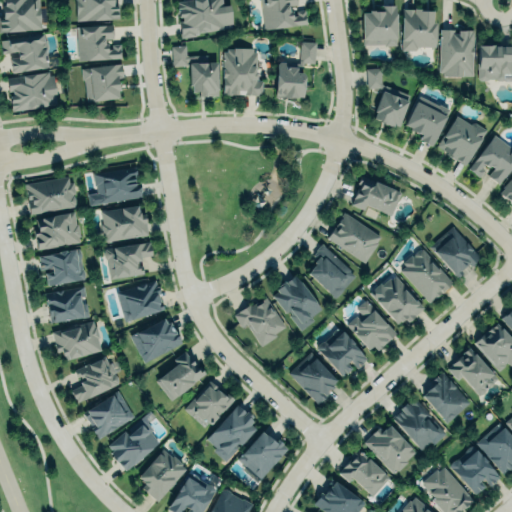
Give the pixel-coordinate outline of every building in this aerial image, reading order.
[(0,0),(0,30),(39,30),(38,0),(0,0)] [(111,0),(112,4),(118,4),(118,18),(75,20),(74,0),(111,0)] [(176,0),(175,0),(179,34),(232,28),(230,4),(222,5),(221,0),(176,0)] [(259,0),(295,0),(296,4),(287,5),(288,10),(290,9),(291,15),(295,14),(295,9),(304,8),(305,23),(263,29),(259,0)] [(360,12),(361,44),(383,44),(383,45),(395,45),(395,13),(394,13),(394,4),(382,4),(382,10),(373,10),(373,9),(368,9),(368,11),(360,12)] [(400,47),(433,48),(434,9),(401,9),(400,47)] [(119,43),(119,58),(77,60),(75,26),(111,23),(112,38),(103,38),(103,43),(106,43),(106,49),(111,48),(110,44),(119,43)] [(438,27),(438,71),(442,71),(442,75),(461,76),(461,74),(472,75),(472,29),(456,29),(456,32),(453,32),(453,28),(438,27)] [(41,33),(0,38),(0,46),(1,53),(10,51),(15,51),(16,56),(9,58),(11,72),(47,66),(44,49),(46,48),(46,47),(45,41),(44,39),(42,39),(41,33)] [(477,44),(476,77),(479,79),(484,80),(486,77),(494,77),(497,79),(501,80),(503,78),(503,74),(510,74),(511,45),(493,45),(493,44),(488,44),(488,45),(477,44)] [(217,94),(216,61),(207,61),(207,54),(185,55),(185,45),(170,45),(171,65),(188,65),(189,95),(217,94)] [(255,48),(222,48),(221,94),(261,94),(261,79),(255,79),(255,48)] [(295,66),(286,65),(286,67),(284,67),(285,61),(278,61),(276,63),(273,94),(274,94),(274,96),(295,98),(295,96),(301,96),(303,75),(300,72),(294,71),(295,66)] [(120,62),(80,68),(81,79),(83,79),(85,101),(117,97),(116,90),(118,90),(117,82),(116,82),(115,78),(121,76),(120,69),(120,62)] [(364,68),(379,66),(380,83),(388,93),(407,100),(396,126),(393,124),(392,127),(378,122),(379,120),(372,118),(374,112),(373,111),(381,89),(378,86),(377,87),(366,87),(364,68)] [(4,77),(47,70),(48,74),(52,74),(55,93),(54,93),(55,103),(11,110),(8,95),(12,94),(11,91),(6,91),(4,77)] [(403,124),(410,127),(409,129),(420,134),(418,139),(430,145),(445,115),(415,101),(403,124)] [(435,145),(455,114),(469,123),(473,122),(486,130),(463,164),(454,158),(453,159),(445,154),(446,152),(435,145)] [(498,183),(511,163),(511,152),(510,150),(506,154),(509,146),(493,134),(467,168),(478,176),(483,170),(480,167),(483,163),(487,167),(489,165),(492,168),(487,175),(498,183)] [(134,165),(136,176),(133,177),(134,185),(138,184),(140,195),(96,202),(94,193),(96,192),(94,185),(93,185),(90,173),(94,172),(134,165)] [(359,175),(400,192),(390,215),(364,204),(362,209),(350,203),(359,184),(356,183),(359,175)] [(511,204),(498,192),(502,186),(511,175),(511,204)] [(74,207),(70,176),(24,182),(27,212),(74,207)] [(99,210),(136,204),(136,208),(137,208),(138,213),(143,212),(147,233),(104,241),(103,235),(101,235),(100,223),(102,223),(99,210)] [(35,218),(72,211),(74,223),(76,223),(78,235),(77,236),(77,241),(36,248),(32,228),(37,227),(35,218)] [(326,236),(363,261),(376,242),(375,242),(379,236),(342,211),(339,215),(340,216),(326,236)] [(478,256),(450,225),(428,246),(455,276),(478,256)] [(108,278),(142,273),(140,257),(151,255),(149,241),(103,248),(108,278)] [(307,273),(333,297),(354,275),(349,270),(350,269),(320,242),(314,249),(315,250),(311,254),(315,258),(312,262),(314,264),(310,269),(307,273)] [(399,269),(428,302),(451,282),(421,248),(417,249),(415,250),(413,253),(412,255),(412,256),(410,254),(401,262),(403,265),(399,269)] [(83,279),(79,249),(39,254),(43,284),(83,279)] [(270,291),(297,329),(321,312),(295,274),(270,291)] [(370,295),(379,287),(378,286),(388,277),(390,278),(394,274),(423,307),(407,321),(403,317),(400,320),(399,319),(395,323),(370,295)] [(115,290),(154,279),(163,308),(123,320),(115,290)] [(82,285),(84,295),(79,298),(80,303),(85,302),(88,315),(48,322),(43,292),(82,285)] [(265,296),(285,325),(274,332),(275,335),(260,345),(246,323),(240,325),(232,314),(249,302),(250,305),(253,303),(254,306),(262,301),(260,299),(265,296)] [(344,324),(354,315),(357,319),(362,314),(356,307),(365,299),(395,333),(375,352),(370,347),(367,350),(344,324)] [(500,317),(511,330),(511,310),(510,308),(500,317)] [(129,335),(162,317),(165,323),(168,321),(173,331),(174,330),(178,337),(177,337),(179,342),(143,361),(129,335)] [(50,331),(91,320),(92,325),(95,324),(98,336),(96,337),(99,349),(62,359),(60,350),(55,351),(53,343),(50,331)] [(497,370),(507,362),(510,365),(511,363),(511,340),(495,321),(472,342),(497,370)] [(366,358),(339,329),(316,349),(340,376),(352,366),(354,369),(366,358)] [(467,347),(496,378),(484,389),(482,392),(477,395),(459,375),(455,378),(446,368),(450,365),(450,363),(460,354),(461,352),(467,347)] [(172,358),(183,350),(196,366),(198,365),(203,372),(170,399),(154,380),(176,363),(172,358)] [(309,351),(335,379),(330,384),(332,386),(321,398),(316,404),(287,372),(309,351)] [(75,402),(118,383),(105,355),(72,369),(79,385),(69,389),(75,402)] [(420,395),(432,384),(429,381),(441,370),(469,402),(445,423),(420,395)] [(183,408),(208,378),(217,386),(215,388),(224,396),(226,393),(232,398),(210,424),(192,409),(189,413),(183,408)] [(116,390),(132,415),(97,438),(90,430),(92,429),(81,412),(116,390)] [(443,431),(412,397),(390,417),(422,451),(443,431)] [(236,403),(236,404),(244,411),(245,410),(251,416),(249,418),(252,420),(250,423),(255,428),(253,430),(252,430),(240,444),(237,441),(234,445),(236,447),(225,459),(224,461),(211,450),(214,446),(205,438),(235,403),(236,403)] [(511,431),(503,422),(510,416),(510,417),(511,415),(511,413),(510,411),(511,409),(511,431)] [(106,444),(123,429),(126,432),(128,430),(126,428),(148,410),(153,416),(146,422),(151,428),(148,431),(157,441),(124,469),(116,460),(115,462),(110,456),(112,455),(108,452),(110,450),(106,444)] [(511,458),(511,438),(497,422),(474,443),(502,474),(511,465),(509,462),(511,458)] [(362,441),(377,427),(381,430),(388,423),(414,452),(405,460),(406,462),(397,471),(396,470),(392,473),(362,441)] [(260,430),(273,442),(276,439),(286,448),(258,479),(235,458),(260,430)] [(448,466),(473,494),(482,486),(478,481),(481,478),(488,486),(498,477),(472,445),(468,446),(465,448),(464,451),(463,452),(456,459),(452,459),(450,462),(448,465),(448,466)] [(135,476),(143,483),(139,486),(155,501),(185,468),(162,447),(135,476)] [(337,472),(347,480),(352,478),(371,495),(387,477),(364,454),(356,447),(349,453),(352,456),(350,460),(348,459),(337,472)] [(442,511),(458,511),(472,500),(441,464),(418,483),(442,511)] [(172,511),(180,511),(181,511),(199,511),(214,488),(188,471),(165,507),(172,511)] [(323,511),(311,503),(319,492),(322,494),(333,479),(364,502),(357,511),(323,511)] [(207,511),(220,488),(226,489),(228,491),(230,493),(240,499),(241,497),(251,503),(246,511),(207,511)] [(431,511),(413,496),(410,500),(408,499),(399,509),(401,510),(399,511),(431,511)]
